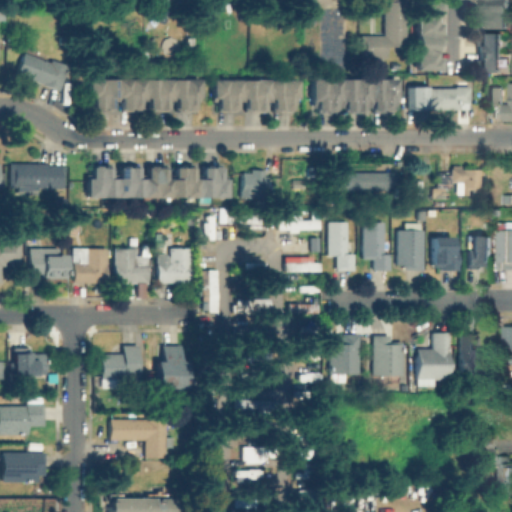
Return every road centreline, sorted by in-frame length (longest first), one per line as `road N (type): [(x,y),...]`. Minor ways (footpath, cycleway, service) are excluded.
road 1 (residential): [(0,108),(73,138),(264,138)]
road 2 (residential): [(73,315),(72,511)]
road 3 (residential): [(0,316),(186,315)]
road 4 (residential): [(326,301),(511,301)]
road 5 (residential): [(264,138),(399,138)]
